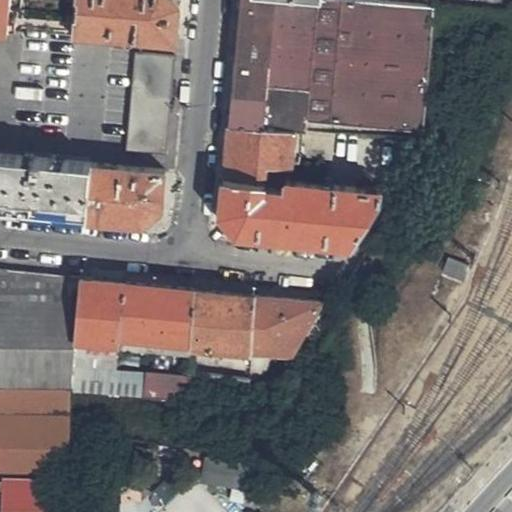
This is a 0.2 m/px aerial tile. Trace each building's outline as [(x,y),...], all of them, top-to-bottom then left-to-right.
[(0,27),(73,33),(76,0),(0,0),(0,3),(0,27)] [(178,0),(76,0),(73,33),(178,40),(182,3),(178,0)] [(238,0),(227,126),(295,131),(309,132),(311,121),(425,129),(432,10),(329,0),(238,0)] [(126,152),(167,155),(176,58),(136,55),(126,152)] [(295,131),(227,126),(222,176),(264,180),(265,165),(290,165),(291,162),(292,157),(295,131)] [(309,132),(295,131),(292,157),(334,158),(336,134),(309,132)] [(0,212),(85,220),(92,164),(0,154),(0,212)] [(162,205),(166,169),(92,164),(85,220),(140,225),(162,205)] [(290,165),(265,165),(264,180),(288,182),(290,165)] [(236,234),(349,244),(380,202),(380,190),(288,182),(282,185),(281,190),(270,188),(262,191),(264,180),(222,176),(219,213),(236,234)] [(73,349),(82,279),(0,271),(0,389),(69,390),(71,367),(73,349)] [(196,289),(82,279),(75,331),(120,336),(120,331),(187,336),(196,289)] [(256,295),(196,289),(187,336),(250,340),(256,295)] [(319,301),(256,295),(250,340),(271,342),(287,344),(319,301)] [(116,371),(120,336),(75,331),(71,367),(116,371)] [(242,407),(263,410),(271,342),(250,340),(246,379),(242,407)] [(149,375),(71,367),(69,390),(145,398),(149,375)] [(187,402),(242,407),(246,379),(187,372),(187,376),(187,402)] [(149,375),(145,398),(187,402),(187,376),(149,373),(149,375)] [(0,389),(0,511),(68,511),(69,390),(0,389)] [(203,475),(243,489),(252,463),(212,449),(203,475)]
